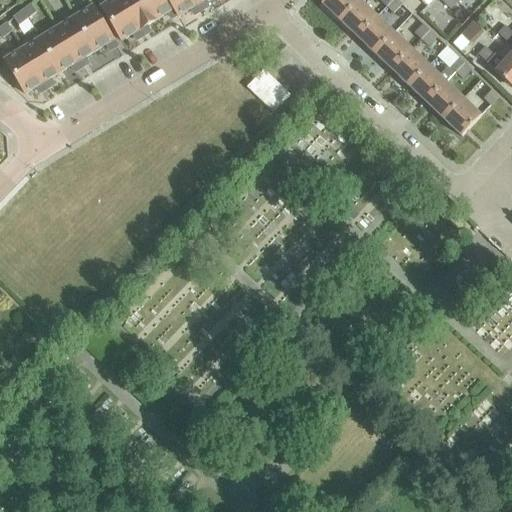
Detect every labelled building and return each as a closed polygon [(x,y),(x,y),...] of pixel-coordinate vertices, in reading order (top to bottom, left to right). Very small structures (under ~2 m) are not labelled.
[(113,0),(100,8),(121,43),(132,36),(135,40),(142,36),(119,0),(113,0)] [(146,28),(156,22),(143,0),(119,0),(142,36),(148,32),(146,28)] [(143,0),(156,22),(167,15),(170,19),(176,15),(166,0),(143,0)] [(199,11),(192,0),(166,0),(176,15),(178,19),(190,11),(193,15),(199,11)] [(192,0),(199,11),(206,7),(204,3),(208,0),(192,0)] [(326,0),(322,5),(341,22),(359,2),(356,0),(326,0)] [(394,0),(393,0),(386,8),(394,15),(402,7),(394,0)] [(457,4),(453,0),(442,0),(441,2),(451,11),(457,4)] [(341,22),(357,39),(376,19),(359,2),(341,22)] [(29,7),(21,13),(28,21),(36,15),(29,7)] [(74,18),(95,53),(106,47),(108,51),(116,47),(92,8),(74,18)] [(28,21),(21,13),(13,19),(20,27),(28,21)] [(56,29),(80,68),(87,64),(84,60),(95,53),(74,18),(56,29)] [(357,39),(376,56),(395,37),(376,19),(357,39)] [(472,21),(461,33),(470,42),(481,30),(472,21)] [(5,25),(0,28),(0,35),(3,40),(11,34),(5,25)] [(414,35),(421,41),(429,32),(422,26),(414,35)] [(498,35),(507,44),(511,39),(511,34),(505,28),(498,35)] [(39,40),(60,74),(71,68),(74,72),(80,68),(56,29),(39,40)] [(429,32),(421,41),(428,48),(437,39),(429,32)] [(376,56),(393,73),(413,54),(395,37),(376,56)] [(462,37),(453,46),(461,53),(469,44),(462,37)] [(21,50),(45,89),(52,85),(49,81),(60,74),(39,40),(21,50)] [(511,55),(503,65),(494,56),(493,57),(485,49),(477,56),(486,65),(486,66),(511,90),(511,55)] [(45,89),(21,50),(3,61),(11,74),(6,77),(16,86),(18,85),(25,96),(36,89),(39,93),(45,89)] [(393,73),(410,90),(429,70),(413,54),(393,73)] [(410,90),(427,106),(446,86),(445,84),(455,74),(457,76),(465,67),(457,58),(437,77),(429,70),(410,90)] [(465,67),(457,76),(463,81),(471,73),(465,67)] [(245,89),(254,98),(272,80),(263,71),(245,89)] [(272,80),(254,98),(263,106),(280,88),(272,80)] [(427,106),(445,122),(463,103),(446,86),(427,106)] [(280,88),(263,106),(271,115),(289,97),(280,88)] [(483,101),(491,108),(499,99),(491,92),(483,101)] [(463,103),(445,122),(461,138),(480,118),(463,103)] [(439,284),(439,289),(453,301),(457,301),(477,280),(478,275),(465,263),(460,263),(439,284)]
